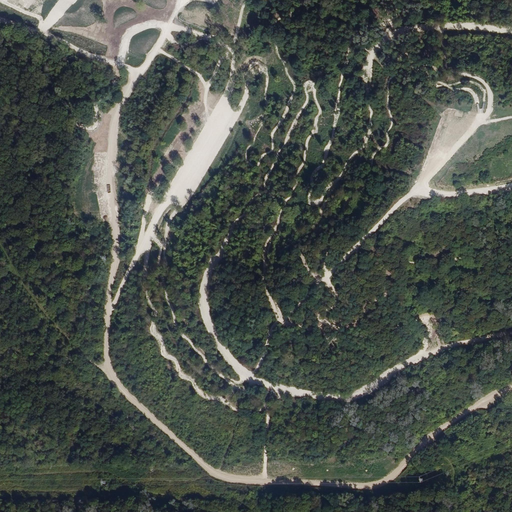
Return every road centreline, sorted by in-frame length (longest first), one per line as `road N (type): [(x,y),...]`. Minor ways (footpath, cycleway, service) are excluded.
road 1 (track): [(244,0),(235,45),(207,84),(205,106),(146,219),(110,320),(84,287),(73,240),(0,144)]
road 2 (track): [(265,480),(219,474),(117,383),(108,349),(115,258),(103,159),(141,75)]
road 3 (track): [(431,439),(385,481),(265,480)]
road 4 (track): [(119,64),(0,19)]
